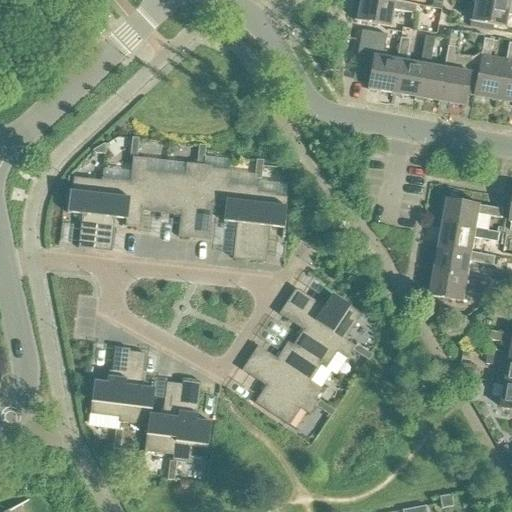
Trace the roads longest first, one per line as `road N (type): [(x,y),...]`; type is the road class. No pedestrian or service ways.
road 1 (residential): [(112,267),(120,321),(220,376),(272,300),(254,280),(200,274)]
road 2 (unclassified): [(0,150),(162,0)]
road 3 (unclassified): [(258,21),(312,106),(401,131)]
road 4 (tertiary): [(0,427),(17,409),(25,379),(2,267)]
